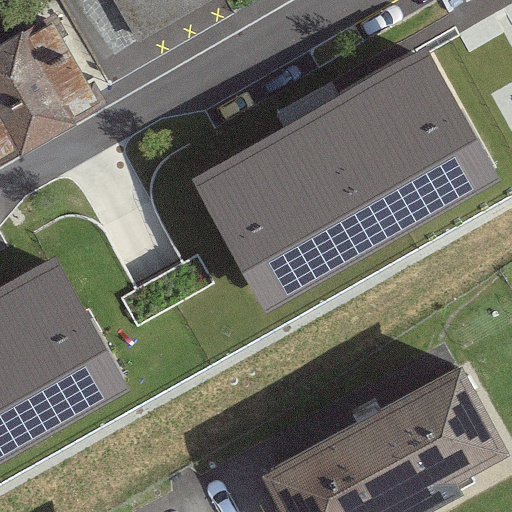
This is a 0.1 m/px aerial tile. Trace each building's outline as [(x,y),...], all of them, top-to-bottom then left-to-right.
[(116,0),(140,39),(206,0),(116,0)] [(0,48),(0,158),(95,107),(49,22),(0,48)] [(425,46),(190,179),(267,314),(498,175),(425,46)] [(53,256),(0,286),(0,464),(129,393),(53,256)] [(281,472),(303,511),(394,511),(511,446),(511,419),(479,361),(281,472)]
